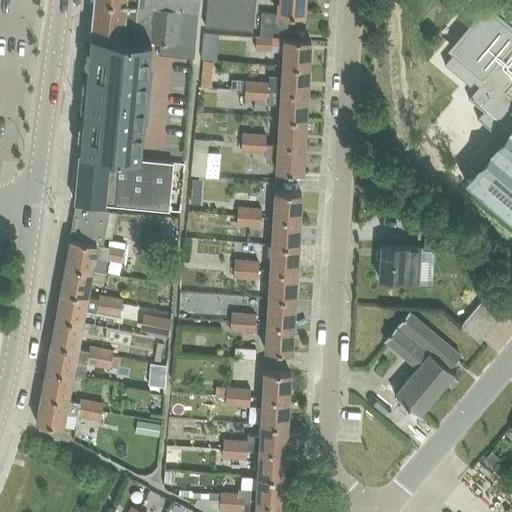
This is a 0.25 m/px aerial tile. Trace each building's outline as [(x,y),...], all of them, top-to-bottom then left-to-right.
[(93,0),(94,1),(136,5),(136,6),(152,7),(198,11),(198,0),(93,0)] [(230,10),(230,0),(218,0),(218,3),(218,9),(230,10)] [(242,12),(242,0),(230,0),(230,10),(242,12)] [(254,13),(254,0),(242,0),(242,12),(254,13)] [(259,37),(272,38),(272,32),(291,33),(292,16),(303,16),(304,0),(279,0),(280,1),(278,1),(277,14),(261,13),(259,37)] [(500,138),(465,180),(464,181),(511,221),(511,4),(506,0),(504,0),(493,13),(486,7),(450,49),(454,52),(443,64),(470,86),(473,82),(478,86),(467,98),(483,111),(477,118),(500,138)] [(152,7),(136,6),(136,5),(94,1),(91,34),(89,34),(89,36),(151,41),(160,42),(171,43),(183,44),(195,45),(198,11),(152,7)] [(218,9),(218,3),(206,2),(205,14),(217,15),(218,9)] [(228,28),(230,10),(218,9),(217,15),(216,27),(228,28)] [(240,30),(242,12),(230,10),(228,28),(240,30)] [(252,31),(254,13),(242,12),(240,30),(252,31)] [(216,27),(217,15),(205,14),(204,26),(216,27)] [(145,101),(151,41),(89,36),(84,95),(145,101)] [(259,37),(256,37),(255,49),(271,50),(271,49),(272,38),(259,37)] [(308,67),(310,40),(284,38),(284,39),(272,38),(271,49),(271,50),(283,51),(282,65),(308,67)] [(170,56),(171,43),(160,42),(159,54),(170,56)] [(182,57),(183,44),(171,43),(170,56),(182,57)] [(194,58),(195,45),(183,44),(182,57),(194,58)] [(307,94),(308,67),(282,65),(281,77),(269,77),(269,83),(257,82),(256,98),(268,99),(268,91),(307,94)] [(256,98),(257,82),(245,81),(244,97),(256,98)] [(305,120),(307,94),(268,91),(268,99),(267,104),(280,104),(279,118),(305,120)] [(118,157),(140,159),(145,108),(145,101),(84,95),(83,103),(79,153),(118,157)] [(303,146),(305,120),(279,118),(277,144),(277,145),(303,146)] [(252,151),(253,135),(241,134),(240,150),(252,151)] [(266,136),(253,135),(252,151),(264,152),(265,152),(265,143),(266,136)] [(193,138),(190,174),(204,176),(208,139),(193,138)] [(302,173),(303,146),(277,145),(277,144),(265,143),(265,152),(264,152),(264,156),(276,157),(275,172),(302,173)] [(140,159),(118,157),(79,153),(74,202),(168,211),(172,162),(140,159)] [(273,218),(299,220),(301,193),(274,191),(273,217),(273,218)] [(249,208),(237,207),(236,223),(249,224),(249,208)] [(114,214),(108,213),(108,212),(76,208),(70,239),(69,239),(69,240),(107,248),(107,246),(100,245),(102,238),(110,240),(114,214)] [(261,209),(249,208),(249,224),(259,225),(260,225),(261,216),(261,209)] [(297,246),(299,220),(273,218),(273,217),(261,216),(260,225),(259,225),(258,228),(272,229),(271,244),(297,246)] [(425,236),(425,237),(424,249),(449,251),(450,237),(425,236)] [(69,240),(64,265),(91,270),(103,272),(105,258),(121,261),(123,249),(107,246),(107,248),(69,240)] [(296,272),(297,246),(271,244),(269,271),(296,272)] [(421,282),(423,247),(407,246),(381,245),(379,279),(421,282)] [(245,277),(246,261),(234,260),(233,277),(245,277)] [(258,262),(246,261),(245,277),(257,278),(258,262)] [(91,270),(64,265),(59,291),(86,296),(88,282),(103,284),(105,272),(103,272),(91,270)] [(294,299),(296,272),(269,271),(268,297),(294,299)] [(483,299),(503,316),(510,307),(491,290),(483,299)] [(59,291),(55,317),(81,322),(83,308),(107,313),(110,297),(98,295),(98,298),(86,296),(59,291)] [(110,297),(107,313),(119,315),(122,299),(110,297)] [(293,325),(294,299),(268,297),(266,323),(293,325)] [(495,325),(503,316),(483,299),(476,308),(495,325)] [(488,333),(495,325),(476,308),(468,317),(488,333)] [(453,374),(447,369),(460,354),(408,311),(384,340),(417,367),(394,394),(403,402),(400,405),(407,411),(410,408),(418,415),(446,382),(451,386),(457,379),(452,375),(453,374)] [(171,317),(142,312),(139,330),(167,335),(171,317)] [(242,330),(242,314),(230,313),(229,329),(242,330)] [(254,315),(242,314),(242,330),(253,331),(254,315)] [(76,348),(81,322),(55,317),(50,343),(76,348)] [(480,343),(488,333),(468,317),(460,326),(480,343)] [(291,352),(293,325),(266,323),(265,351),(291,352)] [(130,344),(147,345),(148,332),(130,332),(130,344)] [(76,348),(50,343),(45,369),(71,374),(74,360),(85,363),(85,362),(97,365),(100,349),(88,347),(88,351),(76,348)] [(256,360),(256,349),(237,347),(237,358),(256,360)] [(100,349),(97,365),(109,367),(112,351),(100,349)] [(66,400),(71,374),(45,369),(40,395),(66,400)] [(263,371),(262,398),(288,399),(290,372),(263,371)] [(225,403),(237,404),(238,388),(226,387),(225,403)] [(238,388),(237,404),(249,405),(250,389),(238,388)] [(62,425),(66,400),(40,395),(35,422),(61,427),(62,425)] [(287,426),(288,399),(262,398),(260,424),(287,426)] [(88,416),(90,401),(79,399),(76,414),(88,416)] [(99,419),(102,403),(90,401),(88,416),(99,419)] [(285,452),(287,426),(260,424),(259,436),(247,435),(246,442),(235,441),(234,457),(246,458),(246,449),(258,450),(258,451),(285,452)] [(234,457),(235,441),(223,440),(222,456),(234,457)] [(283,479),(285,452),(258,451),(257,477),(283,479)] [(282,505),(283,479),(257,477),(256,490),(238,488),(237,494),(231,494),(230,510),(242,511),(243,503),(282,505)] [(219,493),(218,509),(230,510),(231,494),(219,493)] [(425,511),(433,506),(425,496),(405,511),(425,511)] [(281,511),(282,505),(243,503),(242,511),(241,511),(281,511)]
